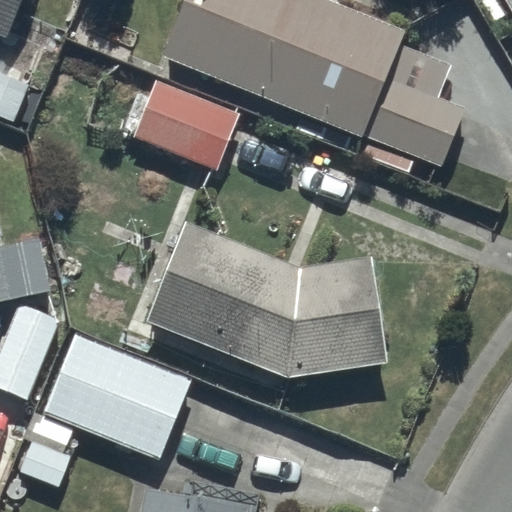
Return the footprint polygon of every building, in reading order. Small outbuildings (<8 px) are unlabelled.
[(0,0),(0,53),(1,54),(24,0),(0,0)] [(288,0),(190,0),(160,72),(361,157),(365,149),(435,179),(457,127),(386,97),(406,50),(288,0)] [(511,0),(494,0),(511,30),(511,0)] [(135,144),(133,150),(217,182),(238,126),(155,94),(150,107),(137,102),(123,139),(135,144)] [(184,243),(143,339),(292,395),(387,380),(372,276),(295,288),(184,243)] [(41,245),(0,253),(0,307),(50,298),(41,245)] [(58,335),(20,319),(0,365),(0,402),(24,413),(58,335)] [(191,392),(76,343),(43,422),(35,419),(23,449),(31,452),(19,481),(57,498),(77,452),(70,449),(73,440),(155,475),(191,392)]
